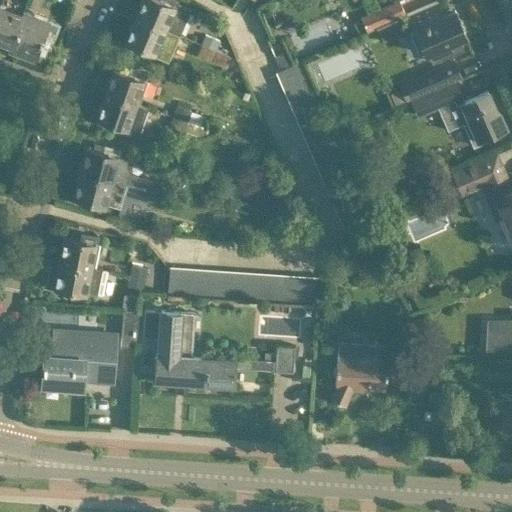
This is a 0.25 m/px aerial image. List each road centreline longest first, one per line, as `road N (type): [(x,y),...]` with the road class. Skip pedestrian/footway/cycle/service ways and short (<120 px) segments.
road 1 (tertiary): [(511,496),(84,468)]
road 2 (unclassified): [(0,398),(31,200),(94,0)]
